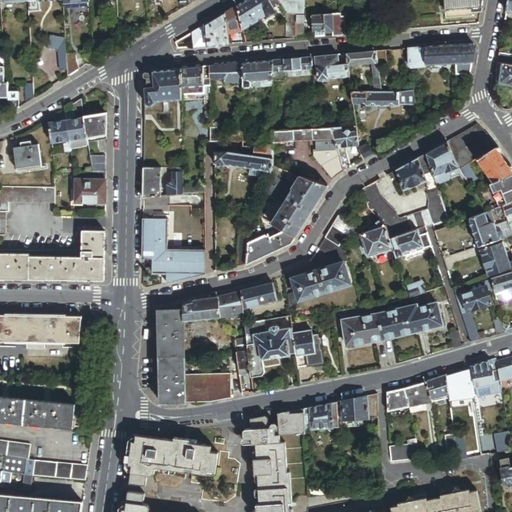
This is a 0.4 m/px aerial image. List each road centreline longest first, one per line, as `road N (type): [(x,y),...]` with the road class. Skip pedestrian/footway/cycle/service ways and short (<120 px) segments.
road 1 (residential): [(482,107),(338,192),(304,249),(275,268),(124,302)]
road 2 (residential): [(470,353),(214,413),(116,416)]
road 3 (residential): [(489,34),(209,57),(170,58),(148,46)]
road 4 (residential): [(121,63),(124,302)]
road 5 (unknown): [(205,289),(209,152),(241,149)]
road 6 (residential): [(0,127),(121,63)]
road 7 (residential): [(431,234),(470,353)]
road 8 (residential): [(124,302),(0,298)]
